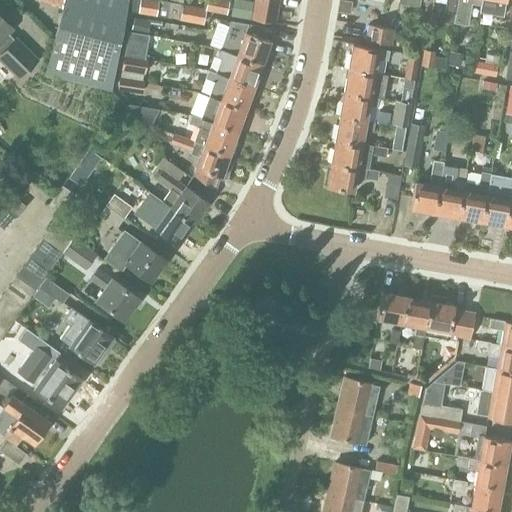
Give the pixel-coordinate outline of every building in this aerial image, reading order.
[(63,0),(62,5),(45,73),(111,90),(124,10),(126,0),(63,0)] [(126,0),(124,10),(138,12),(139,0),(126,0)] [(158,0),(139,0),(138,12),(156,15),(158,0)] [(182,0),(169,0),(169,1),(164,0),(158,0),(156,15),(188,21),(190,6),(181,5),(182,0)] [(206,0),(205,9),(204,10),(226,14),(229,0),(206,0)] [(238,0),(236,17),(249,19),(252,2),(239,0),(238,0)] [(278,0),(254,0),(251,19),(275,23),(278,0)] [(453,13),(455,0),(445,0),(444,12),(453,13)] [(471,3),(481,5),(481,0),(455,0),(453,13),(454,14),(453,23),(467,25),(471,3)] [(481,0),(481,5),(480,7),(494,9),(492,20),(501,21),(505,0),(481,0)] [(190,6),(188,21),(202,23),(204,10),(205,9),(190,6)] [(12,28),(0,16),(0,53),(0,54),(0,53),(0,58),(19,77),(36,60),(15,39),(13,41),(6,34),(12,28)] [(134,17),(130,31),(147,34),(150,20),(134,17)] [(236,54),(261,63),(273,29),(274,27),(230,21),(225,34),(229,36),(224,50),(236,54)] [(369,25),(366,40),(377,42),(379,26),(369,25)] [(394,29),(379,26),(377,42),(391,45),(394,29)] [(149,34),(147,34),(130,31),(128,31),(124,54),(147,58),(147,57),(145,57),(149,34)] [(352,42),(347,68),(374,73),(377,58),(387,60),(389,49),(352,42)] [(261,63),(236,54),(224,50),(219,48),(215,57),(220,59),(215,72),(253,85),(261,63)] [(434,51),(423,48),(420,64),(432,66),(432,67),(445,69),(446,58),(434,56),(434,51)] [(450,51),(447,65),(459,67),(462,53),(450,51)] [(408,53),(403,78),(413,80),(415,71),(418,55),(408,53)] [(145,74),(147,58),(124,54),(121,70),(145,74)] [(471,71),(494,75),(496,65),(473,61),(471,71)] [(347,68),(343,91),(370,96),(372,83),(399,88),(401,78),(374,73),(347,68)] [(220,100),(245,109),(253,85),(215,72),(215,73),(208,70),(205,78),(214,81),(209,96),(220,100)] [(134,92),(135,80),(119,77),(117,89),(134,92)] [(403,78),(402,87),(403,87),(412,88),(413,80),(403,78)] [(496,83),(482,80),(481,88),(495,90),(496,83)] [(343,91),(338,115),(365,120),(368,105),(377,107),(378,98),(370,96),(343,91)] [(237,131),(245,109),(220,100),(209,96),(201,117),(237,131)] [(409,103),(400,102),(396,126),(405,127),(409,103)] [(142,106),(128,104),(125,107),(136,119),(142,106)] [(142,106),(136,119),(147,131),(158,109),(142,106)] [(237,131),(201,117),(193,114),(190,123),(201,127),(196,141),(229,153),(237,131)] [(374,122),(365,120),(338,115),(334,138),(361,143),(363,130),(372,131),(374,122)] [(424,126),(410,123),(403,165),(417,167),(424,126)] [(401,150),(405,127),(396,126),(392,149),(401,150)] [(229,153),(196,141),(175,134),(173,140),(178,145),(191,150),(190,153),(199,157),(193,174),(214,190),(219,177),(226,179),(231,166),(225,164),(229,153)] [(485,136),(473,134),(470,150),(482,152),(485,136)] [(387,148),(361,143),(334,138),(330,162),(356,167),(368,169),(370,155),(386,157),(387,148)] [(409,207),(434,212),(439,185),(443,165),(443,162),(433,160),(428,184),(413,181),(409,207)] [(368,169),(356,167),(330,162),(325,186),(352,191),(355,176),(377,180),(378,171),(368,169)] [(466,169),(457,168),(457,167),(443,165),(439,185),(434,212),(458,216),(463,190),(464,180),(466,169)] [(163,169),(156,179),(170,189),(177,179),(163,169)] [(386,184),(383,197),(396,199),(399,186),(401,175),(388,172),(386,184)] [(464,180),(463,190),(458,216),(481,220),(486,194),(488,185),(490,173),(481,172),(479,183),(464,180)] [(481,220),(505,225),(510,199),(511,187),(511,177),(505,176),(503,188),(488,185),(486,194),(481,220)] [(170,189),(162,201),(192,223),(207,201),(177,179),(170,189)] [(59,211),(72,192),(61,185),(48,203),(59,211)] [(0,199),(0,201),(16,217),(26,206),(8,190),(0,199)] [(149,192),(134,212),(177,244),(192,223),(162,201),(149,192)] [(113,194),(106,205),(123,218),(131,207),(113,194)] [(0,202),(0,227),(4,231),(16,217),(0,202)] [(123,218),(106,205),(98,215),(116,228),(123,218)] [(56,219),(49,229),(69,242),(76,232),(56,219)] [(62,252),(69,242),(49,229),(43,238),(62,252)] [(124,230),(103,258),(120,271),(126,263),(150,280),(165,260),(124,230)] [(55,262),(62,252),(43,238),(36,248),(55,262)] [(95,254),(76,241),(66,254),(85,268),(95,254)] [(48,271),(55,262),(36,248),(29,257),(48,271)] [(42,280),(48,271),(29,257),(23,266),(42,280)] [(23,266),(16,276),(35,290),(42,280),(23,266)] [(111,279),(97,269),(91,278),(104,288),(96,300),(122,319),(138,297),(112,278),(111,279)] [(28,300),(35,290),(16,276),(9,286),(28,300)] [(68,294),(46,277),(39,287),(62,303),(68,294)] [(21,309),(28,300),(9,286),(2,296),(21,309)] [(377,317),(402,321),(406,295),(382,290),(377,317)] [(430,299),(406,295),(402,321),(416,324),(411,352),(420,354),(423,336),(430,299)] [(456,343),(457,335),(462,309),(452,307),(453,303),(445,302),(446,297),(430,295),(430,299),(423,336),(456,343)] [(0,308),(15,319),(21,309),(2,296),(0,298),(0,308)] [(59,338),(92,362),(93,360),(97,363),(105,352),(101,349),(111,336),(71,307),(62,320),(69,325),(59,338)] [(0,308),(0,323),(7,329),(15,319),(0,308)] [(473,311),(462,309),(457,335),(468,337),(473,311)] [(499,344),(511,346),(511,320),(503,319),(503,320),(489,318),(485,317),(483,325),(488,326),(488,327),(502,329),(499,344)] [(60,407),(81,377),(55,359),(61,351),(31,330),(25,339),(37,348),(27,361),(43,372),(33,387),(60,407)] [(400,331),(391,330),(388,342),(397,344),(400,331)] [(495,367),(511,370),(511,346),(499,344),(474,340),(472,348),(488,351),(488,353),(497,354),(495,367)] [(379,369),(381,360),(370,358),(368,367),(379,369)] [(456,362),(446,370),(461,373),(463,362),(458,360),(456,362)] [(481,390),(490,391),(511,395),(511,370),(495,367),(485,366),(481,390)] [(343,391),(340,406),(373,413),(379,385),(370,383),(344,376),(341,390),(343,391)] [(418,396),(420,386),(409,383),(407,393),(418,396)] [(481,414),(511,419),(511,395),(490,391),(481,390),(477,389),(475,399),(483,401),(481,414)] [(0,434),(6,439),(15,445),(22,435),(34,443),(48,423),(25,406),(24,407),(11,397),(0,412),(0,434)] [(422,402),(420,414),(459,421),(461,409),(422,402)] [(366,443),(373,413),(340,406),(336,421),(334,420),(330,435),(357,441),(366,443)] [(459,421),(420,414),(419,414),(411,448),(449,454),(450,449),(426,444),(428,429),(457,434),(459,421)] [(478,436),(474,458),(504,464),(509,439),(483,435),(482,436),(478,436)] [(15,445),(6,439),(0,446),(0,450),(19,464),(27,454),(15,445)] [(476,470),(474,483),(500,488),(504,464),(474,458),(457,455),(456,465),(467,466),(466,468),(476,470)] [(335,476),(331,491),(366,499),(371,477),(380,479),(382,472),(374,470),(335,460),(332,475),(335,476)] [(397,465),(376,461),(374,470),(382,472),(394,475),(397,465)] [(451,488),(464,490),(466,482),(453,479),(451,488)] [(496,511),(500,488),(474,483),(470,507),(496,511)] [(362,511),(366,499),(331,491),(327,506),(325,505),(323,511),(362,511)] [(396,494),(391,511),(405,511),(408,497),(396,494)]
